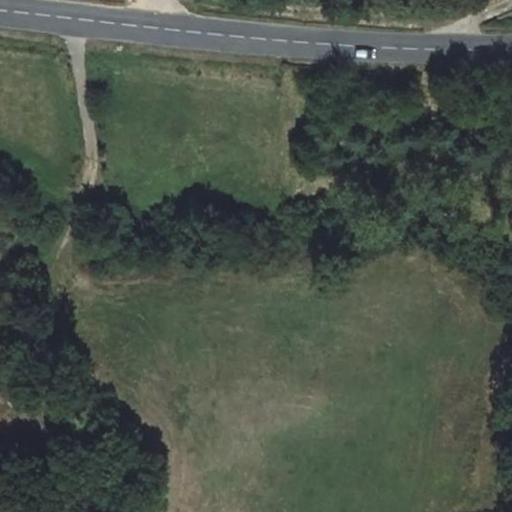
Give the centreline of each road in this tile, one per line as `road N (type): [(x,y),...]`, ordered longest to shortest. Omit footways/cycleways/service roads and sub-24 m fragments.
road 1 (track): [(70,17),(97,137),(90,197),(41,300),(45,337),(134,436),(144,481),(131,511)]
road 2 (secondary): [(0,10),(388,47),(511,49)]
